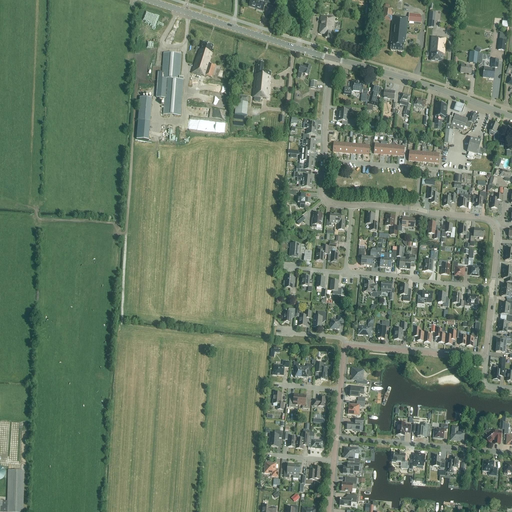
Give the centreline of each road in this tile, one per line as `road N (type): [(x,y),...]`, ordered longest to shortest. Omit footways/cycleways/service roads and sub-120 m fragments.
road 1 (tertiary): [(332,57),(146,0)]
road 2 (tertiary): [(511,115),(332,57)]
road 3 (residential): [(511,453),(336,437)]
road 4 (residential): [(492,287),(347,271)]
road 5 (residential): [(485,360),(344,346)]
